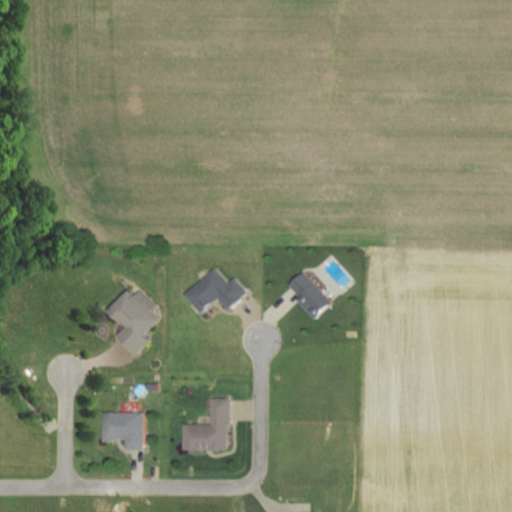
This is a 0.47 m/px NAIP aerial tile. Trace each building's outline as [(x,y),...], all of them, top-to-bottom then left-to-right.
[(254,294),(240,279),(232,286),(220,272),(194,295),(211,314),(228,299),(237,310),(254,294)] [(295,288),(320,320),(335,309),(310,276),(295,288)] [(144,353),(156,340),(150,335),(164,320),(134,291),(116,311),(133,327),(125,335),(144,353)] [(239,400),(217,400),(217,425),(190,425),(190,451),(239,450),(239,400)] [(149,450),(149,413),(108,413),(108,441),(131,441),(131,450),(149,450)]
